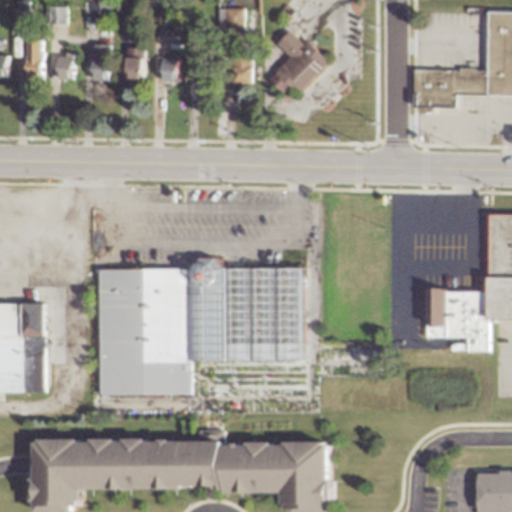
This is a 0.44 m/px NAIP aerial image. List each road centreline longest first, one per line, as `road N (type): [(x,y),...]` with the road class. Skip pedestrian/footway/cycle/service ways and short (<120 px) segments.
road 1 (primary): [(511,170),(0,159)]
road 2 (residential): [(394,0),(395,168)]
road 3 (residential): [(406,511),(424,452),(468,436),(511,436)]
